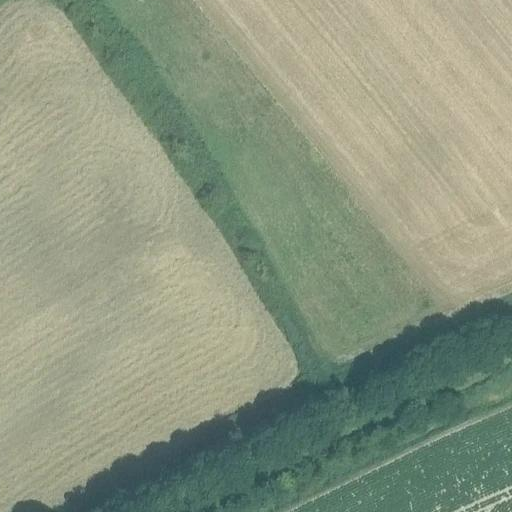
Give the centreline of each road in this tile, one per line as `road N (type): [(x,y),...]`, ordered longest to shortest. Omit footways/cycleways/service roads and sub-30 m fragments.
road 1 (track): [(196,511),(356,431)]
road 2 (track): [(356,431),(511,361)]
